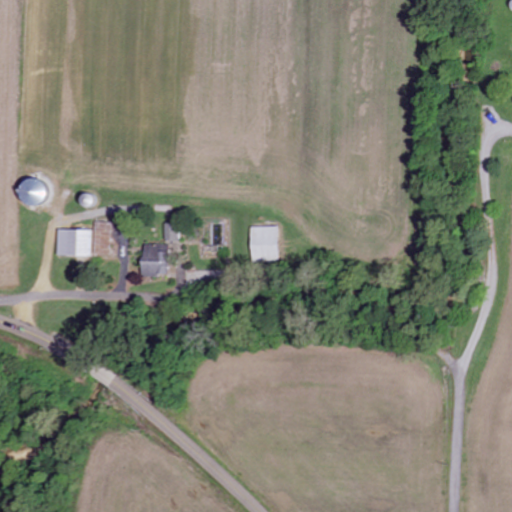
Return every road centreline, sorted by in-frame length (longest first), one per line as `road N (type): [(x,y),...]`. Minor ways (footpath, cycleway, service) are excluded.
road 1 (secondary): [(258,511),(100,372),(0,321)]
road 2 (residential): [(462,511),(461,378),(450,359)]
